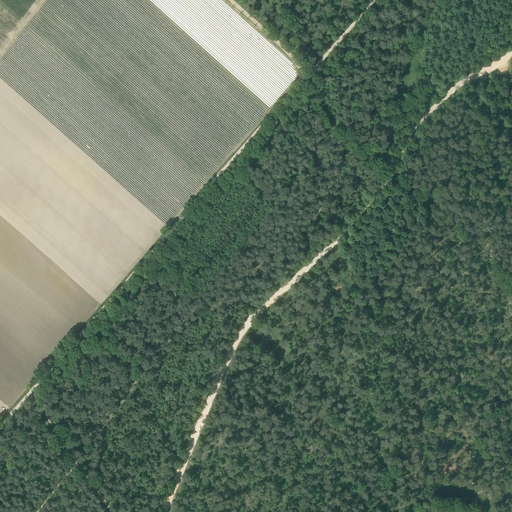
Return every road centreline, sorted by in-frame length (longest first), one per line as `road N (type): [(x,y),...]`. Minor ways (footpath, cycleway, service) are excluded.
road 1 (track): [(511,45),(428,113),(364,204),(235,332),(160,511)]
road 2 (track): [(307,75),(32,389)]
road 3 (track): [(243,322),(430,511)]
road 4 (unknown): [(74,461),(195,308),(207,306)]
road 5 (track): [(511,194),(496,153),(505,53)]
